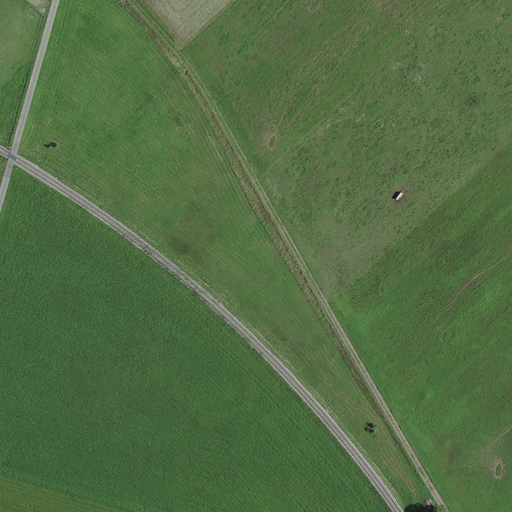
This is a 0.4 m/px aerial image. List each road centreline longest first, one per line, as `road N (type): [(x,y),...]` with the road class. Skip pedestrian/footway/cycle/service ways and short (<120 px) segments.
road 1 (track): [(129,0),(203,90),(445,511)]
road 2 (residential): [(58,0),(0,206)]
